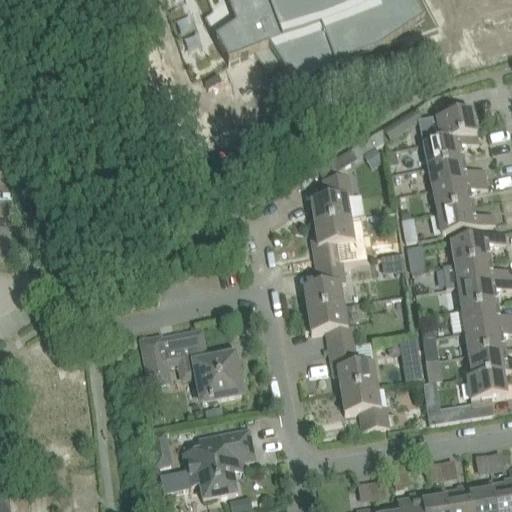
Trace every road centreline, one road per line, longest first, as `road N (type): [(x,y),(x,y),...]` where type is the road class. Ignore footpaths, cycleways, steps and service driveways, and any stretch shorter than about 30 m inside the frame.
road 1 (residential): [(0,283),(59,288),(121,325),(267,294)]
road 2 (residential): [(298,471),(511,438)]
road 3 (residential): [(298,471),(267,294)]
